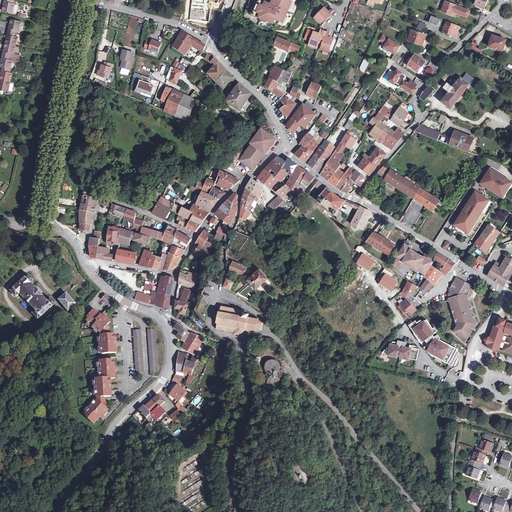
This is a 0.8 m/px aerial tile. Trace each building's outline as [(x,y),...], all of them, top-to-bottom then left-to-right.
[(14,1),(8,0),(5,0),(5,5),(3,11),(14,14),(16,3),(14,3),(14,1)] [(292,0),(274,0),(272,6),(270,5),(268,2),(267,4),(259,0),(253,15),(268,21),(268,19),(275,22),(276,20),(283,23),(292,2),(292,0)] [(476,0),(475,6),(485,9),(488,0),(476,0)] [(447,3),(443,12),(452,16),(453,13),(468,19),(470,12),(447,3)] [(325,9),(317,17),(319,19),(318,20),(321,24),(324,21),(326,22),(335,13),(332,10),(328,13),(327,12),(328,12),(325,9)] [(440,21),(432,18),(430,23),(430,24),(438,27),(440,21)] [(0,89),(9,91),(11,82),(11,81),(13,75),(11,74),(12,69),(11,68),(12,60),(11,60),(12,54),(14,54),(17,37),(16,36),(16,33),(17,29),(19,29),(21,22),(10,20),(9,26),(7,37),(5,46),(1,61),(0,66),(3,67),(1,73),(0,78),(0,89)] [(444,33),(454,36),(456,31),(458,32),(460,28),(447,23),(446,27),(444,27),(442,31),(444,31),(444,33)] [(203,53),(206,46),(195,40),(192,37),(183,31),(174,46),(186,54),(192,45),(203,53)] [(325,32),(321,31),(319,36),(318,35),(318,34),(314,33),(310,43),(314,45),(313,46),(317,48),(318,45),(319,43),(321,44),(325,32)] [(412,31),(408,41),(423,46),(426,36),(412,31)] [(329,34),(325,32),(321,44),(323,44),(322,47),(321,49),(325,51),(326,49),(329,50),(333,40),(329,38),(329,39),(327,39),(329,34)] [(396,52),(400,45),(382,34),(378,40),(384,44),(381,49),(393,56),(391,59),(395,62),(400,55),(396,52)] [(493,36),(489,47),(503,52),(507,41),(502,39),(503,38),(499,36),(498,38),(493,36)] [(279,38),(275,46),(289,52),(293,44),(279,38)] [(152,43),(148,41),(145,48),(158,53),(162,43),(153,40),(152,43)] [(472,46),(469,50),(479,56),(482,52),(479,51),(479,50),(472,46)] [(122,59),(124,59),(123,61),(122,68),(132,70),(134,62),(132,61),(133,58),(134,53),(124,50),(122,59)] [(287,52),(280,51),(277,62),(284,63),(287,52)] [(209,73),(217,81),(228,72),(219,64),(220,63),(216,59),(215,60),(210,55),(207,59),(212,63),(213,62),(217,65),(209,73)] [(415,56),(409,66),(419,72),(425,63),(415,56)] [(389,69),(393,60),(386,58),(383,66),(389,69)] [(358,70),(364,72),(369,62),(363,59),(358,70)] [(103,65),(101,70),(99,75),(109,79),(114,65),(106,62),(105,66),(103,65)] [(271,78),(275,80),(278,82),(279,80),(284,71),(284,70),(276,66),(270,78),(271,78)] [(169,73),(167,79),(171,81),(170,83),(174,85),(174,83),(178,84),(183,72),(181,71),(181,69),(179,69),(179,70),(172,67),(170,73),(169,73)] [(292,74),(284,71),(279,80),(282,82),(282,81),(288,83),(292,74)] [(229,83),(235,80),(233,79),(228,72),(217,81),(225,89),(229,83)] [(424,82),(416,77),(412,83),(411,86),(417,90),(424,82)] [(276,88),(276,87),(272,85),(275,80),(271,78),(267,85),(266,88),(267,89),(267,88),(273,91),(272,92),(272,93),(273,94),(276,88)] [(215,85),(209,79),(206,82),(212,88),(215,85)] [(451,93),(443,102),(452,109),(470,85),(462,79),(459,83),(456,81),(451,87),(449,85),(445,89),(451,93)] [(135,90),(150,94),(153,85),(138,80),(135,90)] [(416,92),(417,90),(411,86),(404,81),(400,87),(413,95),(416,92)] [(317,100),(322,87),(314,83),(308,94),(317,100)] [(240,84),(239,86),(238,86),(228,102),(241,112),(253,95),(240,84)] [(345,92),(349,95),(354,98),(359,90),(350,84),(345,92)] [(423,92),(421,98),(425,101),(435,90),(430,86),(423,92)] [(164,101),(169,103),(174,90),(168,88),(163,101),(164,101)] [(276,88),(273,94),(281,100),(285,95),(282,93),(277,89),(276,88)] [(174,89),(174,90),(169,103),(180,108),(185,95),(174,89)] [(188,104),(191,98),(185,95),(180,108),(177,116),(182,119),(186,109),(188,104)] [(281,100),(280,100),(286,106),(282,109),(281,110),(288,118),(290,115),(297,104),(285,95),(281,100)] [(354,98),(349,95),(345,101),(350,104),(354,98)] [(197,101),(191,98),(188,104),(186,109),(182,119),(188,121),(197,101)] [(161,109),(177,116),(180,108),(169,103),(164,101),(161,109)] [(305,104),(304,105),(312,111),(316,107),(314,106),(308,101),(305,104)] [(288,125),(287,127),(294,133),(301,125),(304,128),(305,126),(307,127),(310,123),(312,121),(316,116),(314,115),(315,113),(312,111),(304,105),(288,125)] [(344,127),(348,130),(358,112),(354,110),(344,127)] [(408,116),(403,112),(399,110),(395,116),(392,120),(399,126),(400,127),(408,116)] [(379,112),(375,118),(381,122),(385,116),(379,112)] [(324,115),(319,121),(323,124),(328,118),(324,115)] [(375,118),(371,123),(372,124),(377,127),(371,134),(376,138),(378,135),(380,136),(387,127),(381,122),(375,118)] [(438,141),(441,134),(420,126),(414,133),(438,141)] [(378,139),(383,143),(387,139),(384,136),(389,129),(387,127),(380,136),(378,139)] [(387,139),(383,143),(387,145),(390,141),(389,140),(395,133),(393,132),(389,129),(384,136),(387,139)] [(398,129),(398,130),(395,133),(401,138),(405,134),(398,129)] [(320,136),(312,130),(311,132),(301,144),(304,146),(310,142),(313,139),(320,144),(324,139),(320,136)] [(247,137),(250,140),(255,133),(252,131),(247,137)] [(266,155),(267,154),(273,145),(269,142),(271,138),(270,138),(271,137),(271,136),(268,135),(267,135),(263,132),(261,136),(260,135),(259,136),(254,142),(253,144),(248,150),(246,153),(239,148),(231,161),(234,164),(236,165),(239,162),(240,162),(237,165),(247,172),(248,171),(253,170),(253,171),(262,160),(266,155)] [(255,133),(250,140),(254,142),(259,136),(255,133)] [(401,138),(395,133),(389,140),(390,141),(396,145),(397,143),(401,138)] [(454,139),(451,146),(469,153),(474,139),(457,133),(454,139)] [(438,141),(445,144),(451,146),(454,139),(441,134),(438,141)] [(273,145),(275,142),(277,140),(272,136),(271,136),(271,137),(270,138),(271,138),(269,142),(273,145)] [(341,144),(346,147),(349,149),(353,142),(349,140),(345,137),(341,144)] [(296,155),(301,159),(306,162),(312,155),(320,144),(313,139),(310,142),(304,146),(305,147),(303,149),(302,148),(296,155)] [(328,153),(332,154),(336,147),(326,141),(321,147),(328,153)] [(390,141),(387,145),(392,149),(396,145),(390,141)] [(341,144),(328,165),(334,169),(338,163),(344,156),(341,154),(346,147),(341,144)] [(323,166),(332,154),(328,153),(321,147),(309,165),(316,171),(319,173),(323,166)] [(376,156),(380,150),(378,148),(370,158),(368,160),(377,167),(382,161),(376,156)] [(387,155),(380,150),(376,156),(382,161),(387,155)] [(284,167),(288,163),(285,161),(279,157),(275,161),(282,165),(284,167)] [(368,160),(366,158),(359,166),(370,175),(373,171),(377,167),(368,160)] [(290,175),(293,178),(295,179),(297,175),(301,168),(298,166),(299,165),(294,162),(290,159),(288,163),(284,167),(291,172),(290,175)] [(275,161),(271,164),(270,165),(266,169),(280,181),(282,182),(284,179),(279,175),(276,173),(282,165),(275,161)] [(284,167),(282,165),(276,173),(279,175),(283,170),(284,167)] [(337,172),(334,169),(328,165),(322,175),(328,180),(330,181),(337,172)] [(378,175),(386,180),(392,171),(385,166),(378,175)] [(301,168),(297,175),(305,179),(309,173),(301,168)] [(262,174),(276,185),(280,181),(266,169),(262,174)] [(347,182),(343,180),(340,178),(345,172),(343,171),(343,172),(339,169),(337,172),(330,181),(335,185),(342,191),(348,183),(347,182)] [(351,169),(343,180),(347,182),(350,179),(351,180),(356,172),(351,169)] [(511,182),(503,177),(490,169),(479,185),(502,199),(511,183),(511,182)] [(279,175),(284,179),(288,173),(283,170),(279,175)] [(225,180),(228,176),(221,171),(219,176),(220,176),(222,178),(225,180)] [(400,182),(403,178),(392,171),(386,180),(390,183),(396,187),(398,185),(400,182)] [(355,181),(361,186),(364,183),(367,179),(356,172),(351,180),(354,182),(355,181)] [(305,179),(297,175),(295,179),(296,180),(303,183),(308,186),(309,184),(310,185),(316,178),(309,173),(305,179)] [(272,189),(276,185),(262,174),(259,178),(264,182),(272,189)] [(233,179),(228,176),(225,180),(234,186),(235,186),(237,184),(240,182),(236,180),(237,179),(234,177),(233,179)] [(406,179),(403,178),(400,182),(398,185),(400,186),(399,188),(405,193),(414,199),(421,189),(418,188),(420,185),(417,183),(415,186),(414,185),(416,183),(407,177),(406,179)] [(211,196),(215,189),(216,182),(217,182),(217,181),(210,178),(206,186),(203,192),(204,192),(211,196)] [(234,186),(225,180),(222,178),(219,183),(218,185),(226,189),(228,190),(230,190),(231,189),(233,187),(234,186)] [(291,189),(294,184),(296,180),(295,179),(293,178),(286,186),(291,189)] [(260,193),(261,190),(263,187),(253,180),(250,185),(247,190),(247,191),(258,197),(260,199),(260,200),(263,194),(260,193)] [(296,180),(294,184),(300,187),(297,192),(299,192),(303,195),(308,186),(303,183),(296,180)] [(320,182),(315,188),(321,193),(326,187),(320,182)] [(203,192),(206,186),(200,183),(197,189),(199,190),(203,192)] [(352,186),(348,183),(342,191),(346,193),(348,194),(352,186)] [(193,200),(199,190),(197,189),(194,187),(190,193),(191,194),(190,197),(189,196),(188,198),(193,200)] [(281,191),(289,197),(291,193),(289,192),(284,188),(281,191)] [(339,210),(345,203),(347,201),(342,199),(328,188),(322,195),(318,200),(323,204),(338,218),(337,219),(341,223),(345,218),(342,215),(343,214),(339,210)] [(226,194),(215,189),(211,196),(219,200),(223,197),(226,194)] [(426,207),(433,197),(421,189),(414,199),(422,203),(426,207)] [(83,190),(83,192),(85,193),(84,198),(97,201),(98,201),(100,194),(83,190)] [(245,196),(255,200),(257,201),(260,199),(258,197),(247,191),(246,193),(245,196)] [(285,200),(289,197),(281,191),(277,194),(280,196),(285,200)] [(494,203),(475,191),(464,208),(452,227),(471,239),(494,203)] [(197,205),(195,204),(191,211),(184,208),(180,214),(180,215),(192,220),(202,225),(206,218),(207,217),(214,207),(219,200),(211,196),(204,192),(197,205)] [(238,204),(237,200),(239,196),(235,194),(230,199),(234,202),(238,204)] [(243,200),(253,205),(255,200),(245,196),(243,200)] [(285,200),(280,196),(267,208),(272,213),(275,209),(279,206),(284,201),(285,200)] [(433,197),(426,207),(434,211),(440,202),(433,197)] [(97,201),(84,198),(82,211),(95,213),(96,210),(97,208),(95,207),(97,201)] [(162,198),(159,203),(170,209),(171,209),(173,204),(162,198)] [(191,211),(195,204),(195,203),(187,199),(184,208),(191,211)] [(232,209),(234,202),(230,199),(229,200),(224,205),(232,209)] [(249,211),(253,205),(243,200),(242,206),(249,211)] [(288,204),(284,201),(279,206),(282,210),(288,204)] [(165,219),(170,209),(159,203),(153,214),(157,216),(165,219)] [(128,210),(123,208),(115,205),(113,212),(119,214),(118,216),(125,218),(126,217),(128,210)] [(232,209),(224,205),(223,207),(221,209),(228,215),(232,209)] [(252,213),(249,211),(242,206),(242,214),(241,217),(246,221),(252,213)] [(372,213),(361,207),(360,210),(353,224),(364,229),(368,222),(372,213)] [(221,209),(219,211),(216,215),(225,221),(228,215),(221,209)] [(232,209),(228,215),(225,221),(222,227),(228,231),(231,226),(238,212),(232,209)] [(82,211),(81,219),(93,220),(94,219),(95,213),(82,211)] [(267,218),(268,220),(274,230),(278,226),(271,214),(267,218)] [(188,227),(192,220),(180,215),(178,219),(181,221),(179,226),(178,227),(181,228),(186,231),(188,227)] [(151,238),(141,235),(142,229),(144,222),(140,221),(135,220),(134,228),(138,229),(137,234),(132,232),(131,240),(149,245),(150,241),(152,242),(153,238),(151,238)] [(202,225),(192,220),(188,227),(191,229),(196,232),(199,228),(202,225)] [(228,231),(222,227),(221,228),(217,226),(216,225),(213,228),(219,233),(226,236),(228,231)] [(501,233),(490,225),(483,234),(476,245),(487,253),(501,233)] [(169,226),(167,232),(176,237),(179,231),(177,230),(169,226)] [(110,228),(110,232),(111,233),(110,242),(114,243),(114,245),(119,246),(121,230),(116,228),(115,230),(110,228)] [(129,246),(131,240),(132,232),(122,229),(120,243),(129,246)] [(142,229),(141,235),(151,238),(153,232),(142,229)] [(27,240),(28,237),(29,235),(14,230),(12,237),(26,242),(27,240)] [(173,242),(179,245),(182,240),(189,244),(190,242),(192,239),(179,231),(176,237),(173,242)] [(365,239),(368,242),(375,233),(372,231),(365,239)] [(91,243),(91,246),(99,247),(102,234),(97,232),(95,239),(92,238),(91,243)] [(176,237),(167,232),(165,235),(160,234),(158,240),(163,241),(172,245),(173,242),(176,237)] [(226,236),(219,233),(217,237),(224,242),(226,236)] [(375,233),(368,242),(367,243),(382,252),(383,251),(390,255),(396,245),(385,238),(375,233)] [(223,245),(224,242),(217,237),(211,234),(210,236),(207,240),(213,244),(215,241),(223,245)] [(202,237),(200,239),(197,244),(198,244),(202,246),(206,240),(202,237)] [(213,244),(207,240),(206,240),(202,246),(210,251),(213,244)] [(447,250),(450,244),(445,241),(442,247),(447,250)] [(169,249),(168,253),(171,254),(181,258),(183,253),(185,251),(180,249),(181,245),(179,245),(173,242),(172,245),(171,245),(173,246),(172,249),(169,249)] [(195,249),(194,252),(201,256),(208,260),(212,252),(210,251),(202,246),(198,244),(195,249)] [(413,250),(405,245),(391,267),(398,271),(404,261),(405,262),(413,251),(413,250)] [(99,247),(91,246),(91,255),(92,258),(97,259),(98,253),(99,247)] [(148,267),(154,255),(155,254),(151,252),(146,250),(140,266),(148,267)] [(119,262),(128,263),(135,265),(138,254),(119,251),(117,259),(119,262)] [(408,264),(411,266),(417,257),(416,257),(416,255),(417,254),(415,252),(413,251),(405,262),(408,264)] [(201,256),(194,252),(191,255),(188,260),(196,264),(201,256)] [(419,269),(427,274),(432,266),(433,263),(434,263),(426,258),(425,259),(420,256),(420,254),(419,253),(417,254),(416,255),(416,257),(417,257),(411,266),(418,270),(419,269)] [(436,259),(446,266),(450,260),(445,257),(439,253),(438,255),(436,259)] [(166,264),(168,255),(164,254),(163,258),(159,269),(165,270),(166,264)] [(170,256),(167,264),(169,265),(168,270),(170,270),(171,270),(173,269),(175,268),(176,266),(177,264),(181,258),(171,254),(170,256)] [(163,258),(154,255),(148,267),(153,268),(159,269),(163,258)] [(479,256),(476,260),(482,265),(486,261),(479,256)] [(497,263),(491,272),(488,277),(495,280),(504,286),(511,273),(511,260),(507,258),(502,266),(497,263)] [(453,262),(450,260),(446,266),(443,269),(447,272),(448,273),(451,270),(456,264),(453,262)] [(248,270),(243,265),(234,262),(230,273),(244,276),(248,270)] [(435,284),(439,278),(433,274),(436,269),(434,268),(432,266),(427,274),(425,277),(427,279),(429,280),(435,284)] [(433,274),(439,278),(442,273),(441,273),(436,269),(433,274)] [(182,273),(180,280),(180,283),(194,289),(200,275),(197,274),(197,272),(195,271),(194,273),(195,273),(193,277),(189,275),(190,273),(182,270),(182,273)] [(269,279),(261,270),(249,281),(257,290),(269,279)] [(167,277),(163,276),(157,297),(150,295),(137,292),(135,296),(134,299),(170,309),(170,304),(171,293),(175,277),(168,274),(167,277)] [(35,281),(29,275),(11,291),(17,298),(20,295),(36,312),(33,315),(39,321),(56,305),(51,298),(48,301),(32,284),(35,281)] [(157,297),(163,276),(160,275),(156,291),(152,290),(150,295),(157,297)] [(470,304),(471,301),(468,300),(470,297),(468,296),(472,288),(473,286),(472,286),(471,285),(457,278),(454,283),(452,288),(450,291),(451,291),(449,295),(449,299),(448,301),(451,303),(451,305),(454,307),(453,309),(456,311),(454,314),(457,315),(456,318),(459,319),(457,322),(460,324),(457,329),(460,331),(458,334),(465,337),(466,334),(469,335),(473,328),(474,325),(476,326),(478,323),(475,321),(476,318),(473,317),(475,314),(472,312),(474,310),(471,308),(472,305),(470,304)] [(429,280),(428,282),(423,288),(428,292),(435,284),(429,280)] [(410,282),(404,291),(409,294),(413,296),(419,287),(410,283),(410,282)] [(177,294),(177,300),(182,301),(182,300),(189,301),(192,290),(187,288),(184,295),(177,294)] [(67,294),(60,300),(68,311),(76,305),(67,294)] [(112,301),(105,294),(101,299),(109,306),(112,301)] [(399,307),(409,318),(418,310),(413,305),(407,299),(399,307)] [(190,303),(182,301),(177,300),(176,308),(182,309),(181,313),(187,315),(190,303)] [(245,312),(242,311),(242,310),(241,310),(241,311),(236,310),(236,309),(235,309),(234,309),(229,308),(228,307),(228,308),(223,307),(222,306),(221,307),(222,308),(221,312),(219,312),(219,314),(220,314),(218,322),(217,322),(217,323),(219,324),(218,328),(217,328),(217,330),(219,329),(224,330),(224,331),(225,331),(225,330),(231,331),(230,332),(231,333),(232,332),(236,332),(236,334),(235,334),(236,335),(237,334),(243,336),(244,336),(245,336),(244,335),(244,334),(254,336),(255,332),(256,332),(256,331),(261,329),(262,330),(263,329),(262,329),(263,323),(264,323),(263,322),(262,322),(259,320),(259,318),(258,318),(258,319),(250,317),(250,314),(246,313),(246,312),(247,311),(246,311),(245,312)] [(97,327),(99,329),(102,332),(102,337),(102,340),(101,340),(101,343),(101,346),(102,346),(102,349),(103,353),(116,351),(117,351),(117,344),(119,344),(118,340),(116,340),(116,333),(109,333),(107,332),(109,329),(108,328),(110,325),(108,323),(110,320),(105,315),(107,313),(106,312),(104,311),(101,314),(101,313),(99,312),(95,308),(90,313),(91,315),(88,319),(90,320),(93,322),(91,324),(96,328),(97,327)] [(499,351),(506,334),(511,336),(511,340),(508,339),(503,351),(511,354),(511,324),(509,324),(507,323),(506,321),(504,320),(502,319),(500,320),(498,324),(496,324),(494,329),(491,338),(489,344),(487,347),(493,349),(499,351)] [(436,332),(427,320),(423,323),(422,320),(414,326),(418,332),(415,333),(428,351),(429,350),(433,352),(431,355),(436,358),(438,355),(452,362),(459,349),(435,337),(433,335),(436,332)] [(175,329),(181,332),(189,336),(191,332),(184,329),(185,327),(175,321),(175,329)] [(157,328),(150,329),(152,371),(159,370),(157,328)] [(143,329),(135,329),(137,371),(144,371),(143,329)] [(205,337),(192,331),(192,333),(191,332),(189,336),(191,337),(188,343),(185,349),(195,354),(205,337)] [(186,342),(189,336),(181,332),(178,337),(186,342)] [(394,341),(391,344),(389,354),(389,355),(397,357),(397,355),(402,356),(401,358),(410,360),(410,358),(417,360),(420,349),(410,347),(410,348),(405,347),(407,342),(399,341),(398,346),(396,345),(397,342),(394,341)] [(383,353),(389,354),(391,344),(383,353)] [(184,376),(185,373),(184,372),(186,365),(195,367),(196,363),(199,359),(195,355),(192,361),(189,360),(189,358),(187,358),(188,354),(182,353),(180,354),(180,357),(179,364),(180,364),(177,375),(184,376)] [(101,371),(101,375),(101,377),(96,378),(97,382),(94,382),(95,386),(95,389),(97,389),(97,392),(98,398),(96,400),(94,402),(93,401),(90,405),(88,407),(89,408),(87,410),(86,411),(88,413),(87,415),(95,421),(100,415),(103,417),(105,414),(104,413),(106,410),(108,407),(105,405),(107,402),(106,401),(105,398),(104,398),(104,395),(112,394),(112,388),(114,388),(113,384),(111,384),(111,377),(116,376),(116,370),(117,369),(117,365),(115,365),(115,358),(104,359),(100,359),(100,362),(100,365),(99,365),(99,368),(99,372),(101,371)] [(271,375),(273,374),(273,377),(272,377),(271,377),(270,378),(269,378),(268,379),(267,380),(267,381),(266,382),(266,383),(266,384),(266,385),(267,386),(268,388),(269,389),(270,390),(271,391),(272,391),(273,391),(274,391),(275,391),(276,391),(277,390),(278,390),(279,389),(280,388),(280,387),(280,386),(281,385),(281,384),(280,383),(280,382),(280,381),(279,380),(282,379),(280,366),(278,367),(278,366),(278,365),(276,363),(276,362),(275,361),(274,361),(273,360),(271,360),(270,360),(269,360),(268,361),(267,361),(266,362),(265,363),(265,364),(264,365),(264,366),(264,367),(263,368),(264,369),(264,370),(265,371),(265,372),(266,373),(267,374),(268,374),(269,375),(270,375),(271,375)] [(193,374),(195,367),(186,365),(184,372),(185,373),(193,374)] [(179,385),(175,390),(177,391),(178,394),(172,400),(177,405),(187,391),(179,385)] [(158,397),(153,401),(159,408),(162,405),(165,402),(159,395),(158,397)] [(159,408),(153,401),(151,403),(146,407),(151,414),(159,408)] [(162,405),(159,408),(151,414),(154,418),(158,423),(159,422),(158,420),(165,415),(161,411),(163,409),(162,408),(163,407),(162,405)] [(154,418),(151,414),(146,407),(145,406),(140,411),(150,422),(154,418)] [(175,423),(184,416),(179,410),(170,417),(175,423)] [(168,415),(162,419),(167,425),(172,421),(168,415)] [(490,452),(492,448),(494,443),(483,440),(479,452),(486,455),(488,451),(490,452)] [(483,464),(484,460),(485,458),(486,455),(479,452),(476,451),(471,463),(479,466),(480,462),(483,464)] [(511,456),(504,453),(500,464),(507,466),(511,467),(511,456)] [(467,475),(477,479),(479,473),(481,470),(477,469),(479,466),(471,463),(467,475)] [(511,502),(510,502),(506,500),(498,497),(496,501),(492,499),(484,496),(481,495),(482,492),(479,491),(473,489),(469,500),(481,504),(480,507),(489,510),(491,507),(494,508),(506,511),(507,509),(511,511),(511,502)]
